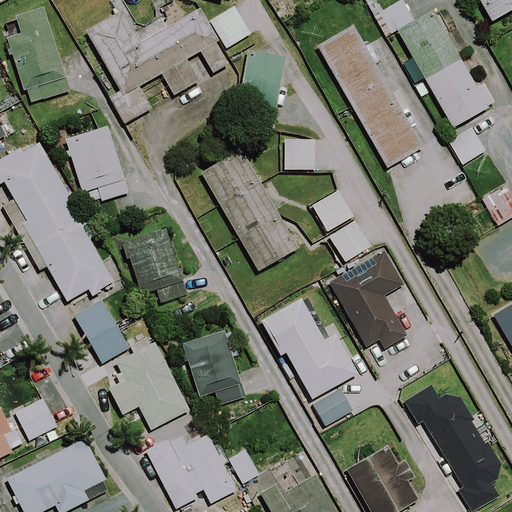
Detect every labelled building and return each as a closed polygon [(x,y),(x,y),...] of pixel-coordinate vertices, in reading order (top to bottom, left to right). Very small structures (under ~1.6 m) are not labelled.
[(414,19),(402,0),(399,0),(373,15),(386,37),(397,31),(454,127),(490,106),(433,8),(414,19)] [(511,9),(511,0),(479,0),(491,21),(511,9)] [(234,5),(210,20),(227,47),(251,32),(234,5)] [(27,88),(31,101),(69,90),(44,6),(16,14),(21,32),(7,36),(10,47),(8,48),(9,54),(12,53),(23,90),(27,88)] [(200,51),(213,72),(228,63),(216,41),(220,39),(201,7),(142,41),(123,8),(85,30),(120,89),(109,95),(125,122),(152,107),(139,86),(162,73),(174,94),(199,79),(187,59),(200,51)] [(422,146),(355,25),(318,45),(386,166),(422,146)] [(276,107),(285,55),(248,48),(239,100),(276,107)] [(71,155),(82,192),(88,190),(91,201),(101,198),(101,200),(129,192),(108,125),(66,138),(69,149),(66,150),(68,156),(71,155)] [(485,151),(471,127),(448,141),(462,164),(485,151)] [(315,169),(315,139),(284,139),(284,169),(315,169)] [(94,236),(39,141),(23,151),(21,147),(0,158),(0,182),(4,180),(14,198),(2,205),(39,270),(47,265),(67,301),(89,288),(93,295),(101,290),(100,288),(114,280),(90,238),(94,236)] [(299,247),(241,148),(201,171),(258,270),(299,247)] [(511,216),(511,190),(507,182),(481,198),(498,225),(511,216)] [(353,216),(338,190),(312,205),(327,231),(353,216)] [(371,246),(356,220),(330,236),(345,261),(371,246)] [(187,294),(167,228),(125,241),(126,243),(122,244),(127,258),(130,257),(141,293),(156,289),(160,302),(187,294)] [(379,339),(384,348),(408,335),(385,294),(403,284),(384,249),(329,280),(366,346),(379,339)] [(325,339),(302,297),(261,320),(281,355),(286,352),(312,398),(358,372),(336,333),(325,339)] [(130,347),(102,300),(74,316),(102,363),(130,347)] [(511,302),(493,314),(511,346),(511,302)] [(246,396),(225,330),(183,343),(200,396),(215,391),(219,405),(246,396)] [(190,409),(156,341),(116,361),(125,379),(108,387),(122,414),(139,405),(151,428),(190,409)] [(432,384),(404,401),(418,424),(423,421),(463,486),(458,489),(472,511),(500,495),(492,482),(497,479),(502,464),(488,441),(485,442),(472,421),(474,419),(460,396),(445,393),(439,397),(432,384)] [(353,410),(341,388),(313,403),(325,425),(353,410)] [(57,426),(43,398),(15,412),(29,440),(57,426)] [(12,430),(0,406),(0,457),(12,451),(3,434),(12,430)] [(187,444),(182,435),(169,442),(168,439),(145,451),(176,508),(198,497),(196,493),(203,489),(211,503),(237,488),(208,433),(187,444)] [(105,479),(85,438),(6,478),(23,511),(40,511),(55,504),(59,511),(62,511),(89,499),(84,489),(105,479)] [(371,511),(409,511),(406,506),(419,499),(408,479),(415,476),(405,458),(398,462),(388,444),(347,467),(371,511)] [(259,474),(245,449),(228,459),(242,484),(259,474)] [(338,511),(316,473),(284,491),(279,481),(260,492),(271,511),(338,511)]
